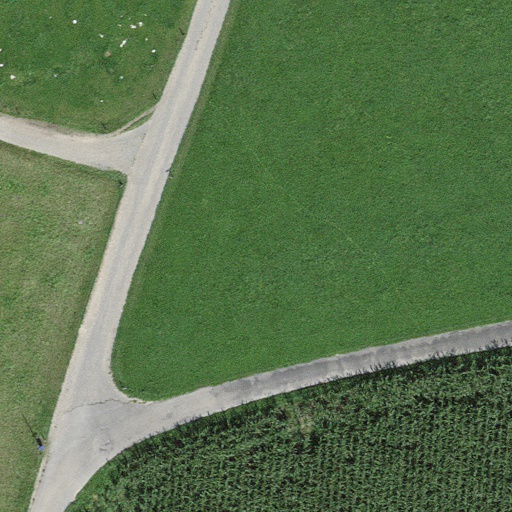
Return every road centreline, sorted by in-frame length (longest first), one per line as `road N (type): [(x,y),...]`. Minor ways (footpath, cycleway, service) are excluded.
road 1 (track): [(69,446),(511,333)]
road 2 (track): [(0,134),(147,179)]
